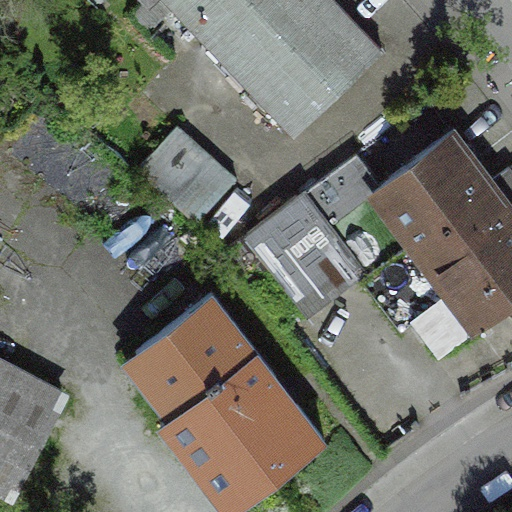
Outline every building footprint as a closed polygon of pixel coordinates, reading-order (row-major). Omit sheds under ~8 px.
[(165,0),(297,136),(385,51),(335,0),(165,0)] [(179,127),(140,171),(200,224),(239,180),(179,127)] [(460,342),(511,302),(511,211),(491,184),(495,181),(457,130),(378,189),(388,202),(363,222),(361,241),(438,343),(460,342)] [(352,156),(300,196),(336,242),(363,222),(388,202),(378,189),(352,156)] [(300,196),(252,234),(303,300),(352,262),(336,242),(300,196)] [(232,511),(327,439),(213,293),(139,351),(183,409),(163,425),(230,511),(232,511)] [(67,399),(0,363),(0,483),(18,493),(67,399)]
